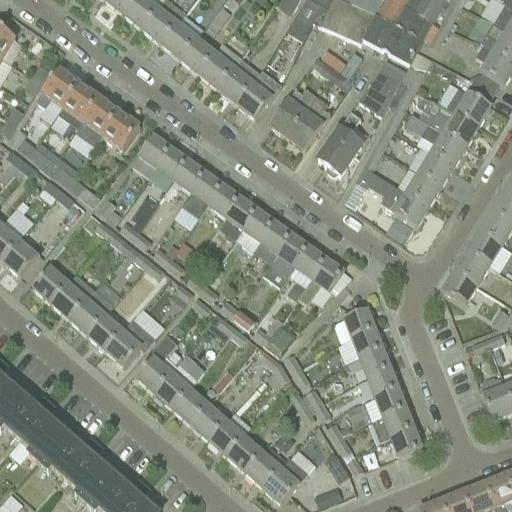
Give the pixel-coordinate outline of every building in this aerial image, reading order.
[(91,0),(102,9),(108,0),(91,0)] [(139,0),(108,0),(102,9),(121,23),(138,2),(139,0)] [(239,2),(241,0),(231,0),(223,11),(231,16),(241,4),(239,2)] [(280,7),(276,14),(289,23),(294,17),(298,10),(303,2),(307,5),(309,2),(306,0),(285,0),(280,7)] [(306,0),(309,2),(327,14),(328,12),(331,4),(332,2),(329,0),(306,0)] [(327,14),(318,34),(359,52),(362,48),(409,74),(424,46),(432,31),(445,7),(448,0),(334,0),(332,5),(331,4),(328,12),(327,14)] [(457,0),(450,13),(458,18),(467,0),(457,0)] [(511,17),(511,0),(507,0),(501,11),(503,12),(510,16),(511,17)] [(138,2),(121,23),(139,38),(156,17),(138,2)] [(302,12),(286,38),(302,48),(311,31),(318,34),(327,14),(309,2),(307,5),(302,12)] [(156,17),(139,38),(159,53),(176,32),(185,20),(166,5),(156,17)] [(244,5),(226,30),(231,35),(251,9),(244,5)] [(503,12),(491,31),(499,35),(506,39),(505,41),(511,44),(511,17),(510,16),(503,12)] [(221,13),(206,32),(215,39),(229,20),(221,13)] [(450,13),(439,34),(447,38),(458,18),(450,13)] [(491,31),(478,53),(480,54),(511,73),(511,44),(505,41),(506,39),(499,35),(491,31)] [(178,68),(194,47),(176,32),(159,53),(178,68)] [(430,50),(428,55),(435,59),(447,38),(439,34),(430,50)] [(0,38),(0,67),(1,68),(14,47),(0,38)] [(197,83),(213,62),(194,47),(178,68),(197,83)] [(213,62),(197,83),(215,98),(241,66),(222,51),(213,62)] [(511,73),(480,54),(474,65),(484,72),(479,81),(499,93),(502,95),(511,78),(511,73)] [(241,66),(215,98),(234,113),(259,81),(240,66),(241,66)] [(387,111),(398,89),(404,78),(384,68),(357,109),(380,123),(385,116),(384,115),(387,111)] [(317,80),(330,88),(335,81),(322,72),(317,80)] [(37,73),(30,85),(41,91),(49,79),(37,73)] [(259,81),(234,113),(253,128),(281,93),(262,77),(259,81)] [(415,77),(407,93),(404,98),(412,102),(423,82),(415,77)] [(49,108),(61,117),(79,93),(58,79),(37,109),(45,114),(49,108)] [(344,87),(335,81),(330,88),(339,94),(344,87)] [(34,103),(41,91),(30,85),(23,97),(34,103)] [(402,121),(412,102),(404,98),(407,93),(398,89),(387,111),(395,116),(394,117),(402,121)] [(486,113),(493,103),(470,90),(463,102),(457,97),(444,117),(454,123),(454,122),(477,136),(490,116),(486,113)] [(78,137),(99,107),(79,93),(61,117),(58,122),(78,137)] [(287,148),(318,105),(306,97),(301,103),(294,98),(269,135),(287,148)] [(329,123),(322,118),(327,111),(318,105),(287,148),(304,160),(329,123)] [(102,146),(119,122),(99,107),(78,137),(75,141),(95,156),(102,146)] [(454,123),(444,117),(440,115),(428,107),(416,127),(427,134),(465,156),(477,136),(454,122),(454,123)] [(12,114),(5,127),(15,133),(23,120),(12,114)] [(391,142),(402,121),(394,117),(383,137),(391,142)] [(339,185),(361,153),(347,143),(358,128),(349,121),(316,169),(326,176),(326,180),(332,184),(336,182),(339,185)] [(119,122),(102,146),(122,160),(139,136),(119,122)] [(0,140),(7,145),(15,133),(5,127),(0,134),(0,140)] [(452,177),(465,156),(427,134),(420,146),(434,155),(430,163),(452,177)] [(10,151),(26,164),(34,154),(22,145),(25,142),(18,137),(12,146),(13,146),(10,151)] [(381,161),(391,142),(383,137),(373,157),(381,161)] [(169,157),(161,151),(164,147),(155,141),(131,174),(148,186),(169,157)] [(187,169),(186,169),(178,163),(181,160),(172,153),(169,157),(148,186),(164,198),(171,189),(172,190),(187,169)] [(26,164),(39,174),(47,164),(34,154),(26,164)] [(24,168),(10,157),(4,166),(17,176),(24,168)] [(370,180),(381,161),(373,157),(362,176),(370,180)] [(440,197),(452,177),(430,163),(417,183),(440,197)] [(204,182),(196,176),(198,172),(189,165),(186,169),(187,169),(172,190),(189,201),(190,202),(204,182)] [(36,177),(24,168),(17,176),(30,186),(36,177)] [(65,194),(72,184),(60,175),(53,185),(65,194)] [(362,176),(354,190),(366,197),(367,194),(364,192),(370,181),(370,180),(362,176)] [(190,202),(181,214),(198,226),(207,215),(221,194),(213,188),(215,184),(206,178),(204,182),(190,202)] [(370,181),(364,192),(367,194),(383,204),(378,212),(394,221),(392,223),(415,237),(428,217),(405,203),(394,196),(370,181)] [(428,217),(440,197),(417,183),(405,203),(428,217)] [(99,205),(72,184),(65,194),(92,214),(99,205)] [(511,184),(502,200),(511,206),(511,184)] [(42,195),(55,206),(62,198),(48,187),(42,195)] [(239,207),(238,206),(230,200),(233,197),(224,190),(221,194),(207,215),(224,227),(239,207)] [(55,206),(69,217),(75,209),(62,198),(55,206)] [(511,234),(511,206),(502,200),(490,221),(511,234)] [(256,219),(255,219),(247,213),(250,209),(241,203),(238,206),(239,207),(224,227),(241,240),(256,219)] [(97,219),(105,225),(114,213),(106,207),(97,219)] [(142,207),(130,225),(142,233),(154,215),(142,207)] [(13,213),(1,225),(19,241),(31,228),(13,213)] [(273,232),(273,231),(264,225),(267,221),(258,215),(255,219),(256,219),(241,240),(247,244),(242,252),(252,259),(258,251),(259,252),(273,232)] [(500,255),(511,235),(511,234),(490,221),(477,241),(500,255)] [(275,264),(290,243),(281,237),(284,233),(275,227),(273,231),(273,232),(259,252),(275,264)] [(125,229),(118,237),(131,248),(138,239),(125,229)] [(1,231),(0,232),(0,268),(17,249),(9,242),(11,239),(1,231)] [(93,239),(106,249),(111,242),(98,231),(93,239)] [(138,239),(131,248),(143,257),(150,249),(138,239)] [(270,272),(269,273),(286,285),(288,283),(307,256),(299,250),(302,246),(293,240),(290,243),(275,264),(270,272)] [(465,261),(488,275),(500,255),(477,241),(465,261)] [(123,251),(111,242),(106,249),(118,258),(123,251)] [(17,249),(0,268),(0,269),(18,285),(38,262),(28,253),(25,256),(17,249)] [(307,256),(288,283),(305,295),(324,268),(316,262),(319,259),(310,252),(307,256)] [(158,255),(152,263),(165,274),(171,266),(158,255)] [(136,261),(131,268),(143,278),(149,271),(136,261)] [(475,296),(488,275),(465,261),(452,282),(475,296)] [(305,295),(299,303),(309,310),(320,295),(329,301),(330,299),(339,287),(343,281),(333,274),(336,271),(327,264),(324,268),(305,295)] [(171,266),(165,274),(177,283),(183,275),(171,266)] [(149,271),(143,278),(154,286),(156,288),(161,281),(149,271)] [(66,292),(48,276),(30,296),(49,312),(66,292)] [(191,281),(184,290),(197,301),(204,292),(191,281)] [(92,298),(74,282),(66,292),(49,312),(67,328),(92,298)] [(463,316),(475,296),(452,282),(440,302),(463,316)] [(204,292),(197,301),(210,310),(217,301),(204,292)] [(178,294),(173,300),(185,310),(191,304),(178,294)] [(85,343),(111,314),(93,297),(92,298),(67,328),(85,343)] [(208,317),(195,307),(190,314),(203,324),(208,317)] [(224,310),(219,317),(231,326),(237,317),(225,308),(224,310)] [(111,314),(85,343),(103,359),(129,329),(111,314)] [(237,317),(231,326),(248,339),(255,329),(238,316),(237,317)] [(374,338),(370,327),(374,326),(370,316),(343,327),(351,347),(374,338)] [(489,330),(498,336),(506,321),(498,316),(489,330)] [(129,329),(103,359),(122,375),(138,356),(142,359),(152,348),(154,346),(132,326),(129,329)] [(228,344),(233,337),(221,327),(215,334),(228,344)] [(265,352),(270,345),(258,335),(252,343),(265,352)] [(374,338),(351,347),(358,367),(381,358),(377,347),(382,346),(378,336),(374,338)] [(233,337),(228,344),(241,354),(246,346),(233,337)] [(499,340),(483,347),(487,356),(503,350),(499,340)] [(172,379),(171,379),(168,381),(158,372),(175,353),(164,343),(147,363),(150,366),(134,385),(152,401),(172,379)] [(283,355),(275,349),(270,345),(265,352),(277,362),(283,355)] [(487,356),(483,347),(470,352),(473,361),(487,356)] [(385,356),(381,358),(358,367),(347,371),(351,379),(361,374),(366,387),(389,378),(385,367),(389,365),(385,356)] [(265,361),(260,368),(272,378),(277,371),(265,361)] [(303,379),(292,362),(283,367),(293,385),(303,379)] [(0,416),(16,399),(0,385),(0,379),(4,374),(0,370),(0,416)] [(172,379),(152,401),(170,417),(187,398),(191,393),(196,387),(178,371),(171,379),(172,379)] [(277,371),(272,378),(281,392),(288,388),(279,372),(277,371)] [(393,376),(389,378),(366,387),(374,407),(397,398),(393,387),(397,386),(393,376)] [(309,389),(303,379),(293,385),(299,395),(309,389)] [(511,418),(502,394),(503,394),(499,385),(491,384),(483,387),(478,394),(481,402),(480,403),(490,428),(511,419),(511,418)] [(503,394),(502,394),(511,418),(511,389),(505,393),(503,394)] [(401,396),(397,398),(374,407),(381,427),(405,417),(400,407),(405,405),(401,396)] [(312,397),(304,402),(310,411),(312,415),(320,411),(312,397)] [(188,433),(205,413),(211,407),(202,400),(197,406),(187,398),(170,417),(188,433)] [(63,440),(44,424),(52,416),(41,407),(34,415),(16,399),(0,416),(0,431),(40,466),(63,440)] [(297,419),(304,414),(296,400),(288,405),(292,411),(288,413),(278,423),(275,429),(282,435),(297,419)] [(328,424),(320,411),(312,415),(314,418),(321,429),(328,424)] [(206,449),(223,429),(205,413),(188,433),(206,449)] [(309,422),(304,414),(297,419),(305,432),(313,428),(309,422)] [(409,416),(405,417),(381,427),(368,432),(376,452),(389,447),(412,437),(408,427),(412,425),(409,416)] [(242,445),(223,429),(206,449),(225,464),(242,445)] [(325,437),(336,454),(343,449),(333,432),(325,437)] [(416,436),(412,437),(389,447),(397,467),(420,457),(416,447),(420,445),(416,436)] [(111,481),(92,465),(99,457),(89,448),(82,456),(63,440),(40,466),(88,507),(111,481)] [(262,458),(261,457),(259,460),(242,445),(225,464),(243,480),(262,458)] [(342,464),(350,460),(343,449),(336,454),(342,464)] [(277,476),(278,476),(285,467),(267,451),(261,457),(262,458),(243,480),(261,496),(277,476)] [(326,471),(338,491),(350,484),(337,464),(326,471)] [(279,511),(296,492),(306,481),(287,465),(285,467),(278,476),(277,476),(261,496),(279,511)] [(354,467),(347,472),(354,483),(362,480),(354,467)] [(146,511),(140,506),(147,498),(136,489),(129,497),(111,481),(88,507),(93,511),(146,511)] [(511,507),(511,499),(505,482),(483,491),(491,511),(504,511),(511,507)] [(491,511),(483,491),(461,500),(465,511),(491,511)] [(465,511),(461,500),(439,508),(440,511),(465,511)]
